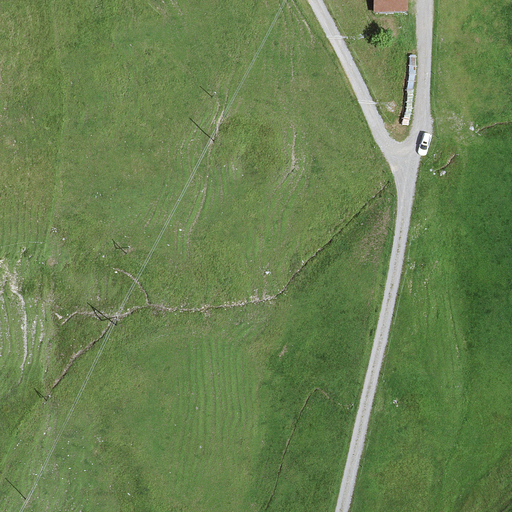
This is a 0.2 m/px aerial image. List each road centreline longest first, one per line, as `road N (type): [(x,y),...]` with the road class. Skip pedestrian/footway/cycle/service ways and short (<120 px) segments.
road 1 (track): [(344,511),(410,158),(426,0)]
road 2 (track): [(410,158),(313,0)]
